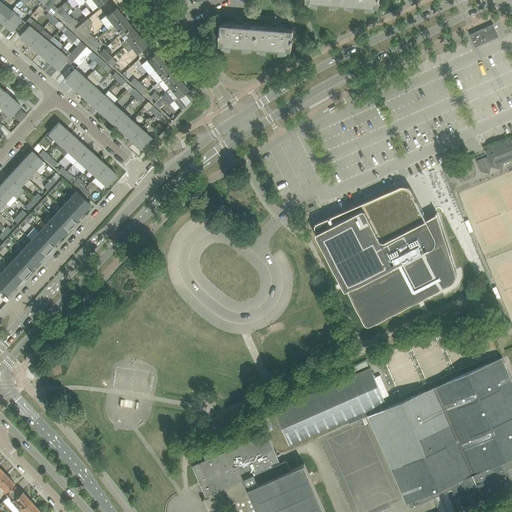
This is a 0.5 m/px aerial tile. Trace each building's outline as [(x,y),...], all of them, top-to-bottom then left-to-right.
[(57,9),(52,4),(53,4),(48,0),(46,2),(45,1),(43,3),(54,13),(56,11),(55,11),(57,9)] [(45,15),(50,20),(53,17),(52,16),(54,13),(43,3),(42,2),(39,5),(46,11),(47,10),(49,11),(45,15)] [(0,20),(2,22),(11,11),(2,3),(0,4),(0,20)] [(64,19),(69,14),(67,13),(60,6),(57,9),(55,11),(56,11),(64,19)] [(116,6),(106,15),(113,24),(124,16),(116,6)] [(12,30),(21,19),(11,11),(2,22),(12,30)] [(73,18),(69,14),(64,19),(69,23),(73,18)] [(131,25),(124,16),(113,24),(121,34),(131,25)] [(30,45),(42,29),(42,28),(29,17),(20,29),(23,32),(20,37),(30,45)] [(53,17),(50,20),(55,24),(59,28),(62,25),(58,21),(53,17)] [(88,18),(75,28),(92,43),(96,39),(89,33),(90,31),(87,27),(92,23),(88,18)] [(221,36),(220,43),(256,46),(258,26),(222,23),(222,21),(219,21),(218,33),(220,33),(220,36),(221,36)] [(470,34),(475,46),(499,36),(493,24),(470,34)] [(139,35),(131,25),(121,34),(125,39),(121,42),(125,46),(139,35)] [(256,46),(292,49),(293,41),(293,42),(294,38),(296,39),(297,27),(293,27),(293,29),(258,26),(256,46)] [(39,52),(52,37),(42,29),(30,45),(39,52)] [(73,42),(76,37),(72,33),(69,36),(66,40),(71,44),(73,42)] [(147,44),(139,35),(125,46),(124,47),(128,51),(132,47),(136,53),(147,44)] [(49,60),(58,49),(54,46),(57,41),(52,37),(39,52),(49,60)] [(100,43),(96,39),(92,43),(97,47),(100,43)] [(80,41),(70,53),(61,45),(58,49),(49,60),(58,68),(65,60),(70,64),(73,61),(86,46),(80,41)] [(79,64),(91,51),(86,46),(73,61),(79,65),(79,64)] [(103,49),(99,54),(107,61),(109,59),(110,60),(112,57),(103,49)] [(157,51),(147,60),(155,69),(165,61),(157,51)] [(109,59),(107,61),(113,66),(117,61),(112,57),(110,60),(109,59)] [(104,68),(107,65),(100,59),(97,63),(104,68)] [(150,73),(157,83),(163,78),(173,70),(165,61),(155,69),(150,73)] [(84,77),(75,69),(65,79),(75,88),(84,77)] [(170,88),(180,79),(173,70),(163,78),(170,88)] [(89,74),(85,78),(84,77),(75,88),(84,97),(94,86),(97,82),(89,74)] [(125,81),(120,76),(117,80),(122,85),(125,81)] [(139,82),(134,77),(130,82),(135,86),(139,82)] [(180,79),(165,92),(164,93),(171,102),(174,100),(182,110),(191,101),(184,92),(188,89),(180,79)] [(144,86),(139,82),(135,86),(140,90),(144,86)] [(94,105),(103,95),(94,86),(84,97),(94,105)] [(3,90),(0,93),(0,106),(2,108),(12,98),(3,90)] [(155,92),(151,96),(156,100),(160,96),(155,92)] [(103,114),(113,103),(103,95),(94,105),(103,114)] [(20,105),(12,98),(2,108),(11,116),(20,105)] [(113,122),(122,112),(113,103),(103,114),(113,122)] [(152,106),(149,109),(155,114),(158,111),(152,106)] [(21,109),(14,116),(20,121),(27,114),(21,109)] [(122,131),(132,120),(122,112),(113,122),(122,131)] [(132,140),(141,129),(132,120),(122,131),(132,140)] [(49,133),(59,142),(68,131),(59,122),(49,133)] [(141,148),(150,139),(151,138),(141,129),(132,140),(141,148)] [(78,140),(68,131),(59,142),(55,147),(65,155),(68,151),(68,150),(78,140)] [(486,157),(477,160),(479,164),(481,170),(481,171),(490,173),(491,167),(502,169),(504,163),(511,159),(511,139),(486,150),(486,151),(487,152),(489,157),(487,158),(486,157)] [(88,148),(78,140),(68,150),(68,151),(78,159),(88,148)] [(97,157),(88,148),(78,159),(87,168),(97,157)] [(32,151),(24,159),(35,169),(42,161),(32,151)] [(50,162),(53,159),(47,154),(44,157),(50,162)] [(107,166),(97,157),(87,168),(97,176),(107,166)] [(35,169),(24,159),(17,167),(27,177),(35,169)] [(116,174),(107,166),(97,176),(107,185),(116,174)] [(17,167),(9,176),(20,185),(27,177),(17,167)] [(12,194),(20,185),(9,176),(1,184),(12,194)] [(57,179),(53,176),(48,181),(52,184),(57,179)] [(79,177),(73,183),(83,192),(86,189),(83,186),(85,183),(79,177)] [(57,189),(63,183),(60,180),(55,186),(57,189)] [(12,194),(1,184),(0,185),(0,197),(4,202),(12,194)] [(315,225),(315,226),(315,227),(315,228),(317,232),(316,233),(316,234),(316,235),(341,283),(343,288),(344,289),(345,290),(345,291),(346,291),(347,291),(347,290),(364,323),(365,324),(365,325),(366,325),(367,326),(368,326),(369,326),(370,326),(371,326),(418,301),(450,285),(452,284),(454,282),(455,280),(456,278),(457,276),(457,273),(456,271),(456,269),(438,212),(437,212),(436,212),(437,214),(433,216),(427,219),(413,190),(412,189),(411,187),(409,186),(407,185),(406,185),(404,185),(402,185),(400,186),(317,222),(316,222),(316,223),(315,224),(315,225)] [(52,195),(57,189),(55,186),(49,192),(52,195)] [(82,212),(90,203),(76,190),(68,199),(82,212)] [(37,201),(42,196),(38,193),(33,198),(37,201)] [(43,205),(48,199),(45,197),(40,202),(43,205)] [(29,209),(37,201),(33,198),(26,206),(29,209)] [(75,219),(82,212),(68,199),(61,207),(75,220),(76,220),(75,219)] [(37,211),(43,205),(40,202),(34,208),(37,211)] [(68,228),(75,220),(61,207),(53,215),(68,228)] [(23,209),(18,214),(21,217),(26,212),(23,209)] [(28,221),(33,215),(30,213),(25,219),(28,221)] [(17,222),(21,217),(18,214),(13,219),(17,222)] [(60,236),(67,229),(68,228),(53,215),(46,223),(60,236)] [(22,227),(28,221),(25,219),(19,224),(22,227)] [(6,234),(11,229),(8,226),(6,228),(0,223),(0,228),(3,231),(6,234)] [(53,244),(60,236),(46,223),(39,231),(53,245),(53,244)] [(15,235),(20,229),(17,227),(12,233),(15,235)] [(46,253),(53,245),(39,231),(31,239),(46,253)] [(5,246),(11,240),(8,237),(2,243),(5,246)] [(38,260),(45,253),(46,253),(31,239),(24,247),(38,260)] [(31,268),(38,260),(24,247),(16,255),(31,269),(31,268)] [(23,277),(31,269),(16,255),(9,264),(23,277)] [(15,285),(22,277),(23,277),(9,264),(1,272),(15,285)] [(0,286),(7,293),(15,285),(1,272),(0,273),(0,286)] [(511,378),(503,358),(502,357),(373,413),(372,411),(368,412),(369,414),(369,415),(368,415),(406,503),(408,502),(409,504),(411,508),(449,491),(453,489),(456,497),(461,507),(493,493),(502,489),(500,483),(511,478),(511,477),(508,468),(511,465),(511,378)] [(33,367),(32,369),(30,371),(36,377),(39,373),(33,367)] [(386,402),(375,377),(371,367),(274,410),(290,444),(348,419),(350,422),(369,414),(368,412),(372,411),(371,409),(386,402)] [(280,463),(274,449),(267,433),(217,455),(214,447),(203,452),(206,460),(192,466),(200,482),(206,497),(214,493),(215,494),(219,494),(218,491),(225,488),(273,466),(280,463)] [(287,460),(273,466),(225,488),(234,509),(235,511),(325,511),(304,464),(291,470),(287,460)] [(14,482),(6,474),(0,479),(0,488),(4,492),(14,482)] [(16,511),(30,500),(22,490),(21,492),(15,486),(6,494),(8,496),(3,500),(14,511),(16,511)] [(34,511),(38,509),(30,500),(16,511),(34,511)]
